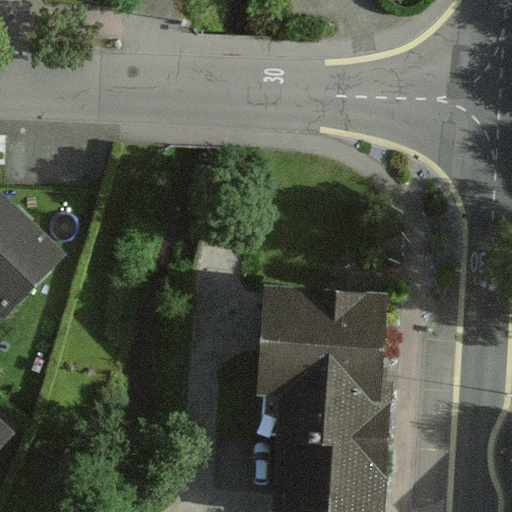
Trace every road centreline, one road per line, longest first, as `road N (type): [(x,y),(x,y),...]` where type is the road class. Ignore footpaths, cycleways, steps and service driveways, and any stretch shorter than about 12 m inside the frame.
road 1 (residential): [(497,103),(30,94)]
road 2 (tertiary): [(497,103),(474,511)]
